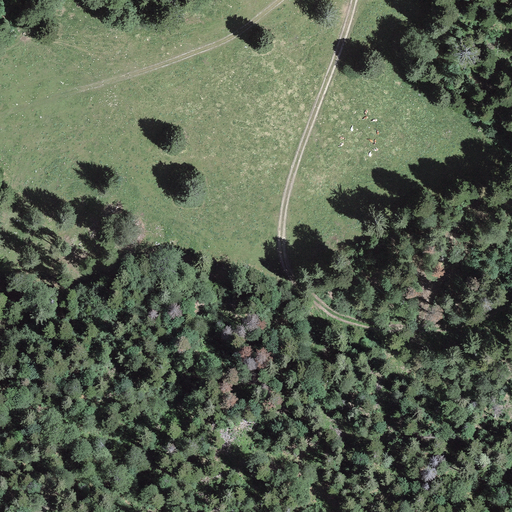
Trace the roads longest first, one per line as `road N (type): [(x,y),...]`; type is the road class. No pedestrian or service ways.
road 1 (track): [(511,302),(444,327),(369,326),(329,312),(287,271),(282,209),(354,0)]
road 2 (track): [(0,115),(227,39),(282,0)]
